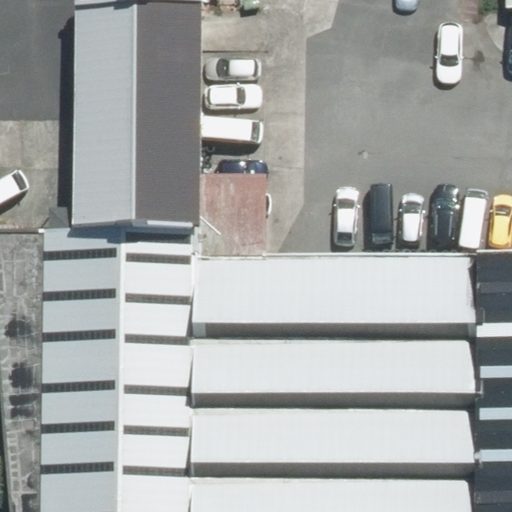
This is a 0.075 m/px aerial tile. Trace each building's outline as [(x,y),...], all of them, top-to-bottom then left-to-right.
[(511,0),(502,0),(503,18),(511,18),(511,0)] [(195,13),(66,13),(65,237),(194,238),(195,13)] [(188,511),(194,268),(194,238),(44,238),(38,511),(188,511)] [(511,511),(511,264),(469,265),(466,511),(511,511)] [(188,511),(466,511),(469,265),(194,268),(188,511)]
